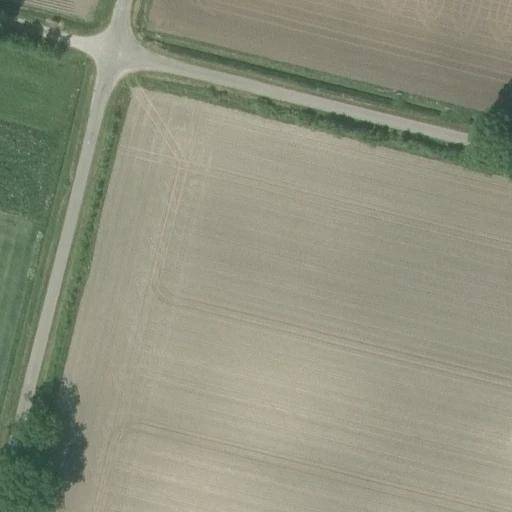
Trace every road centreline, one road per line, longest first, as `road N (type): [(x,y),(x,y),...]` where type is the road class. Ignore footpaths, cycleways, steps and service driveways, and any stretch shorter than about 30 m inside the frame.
road 1 (unclassified): [(0,503),(111,51)]
road 2 (unclassified): [(111,51),(511,152)]
